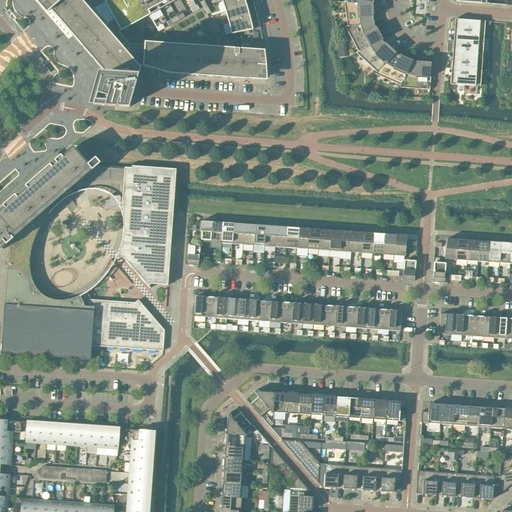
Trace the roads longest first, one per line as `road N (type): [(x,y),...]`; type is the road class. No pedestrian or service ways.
road 1 (residential): [(197,511),(206,409),(242,375),(263,369),(416,379)]
road 2 (residential): [(140,72),(146,92),(289,101),(275,0)]
road 3 (residential): [(195,274),(421,290)]
road 4 (residential): [(0,400),(143,410),(145,380)]
road 5 (residential): [(0,152),(44,113),(47,78),(0,21)]
road 6 (residential): [(0,370),(145,380)]
